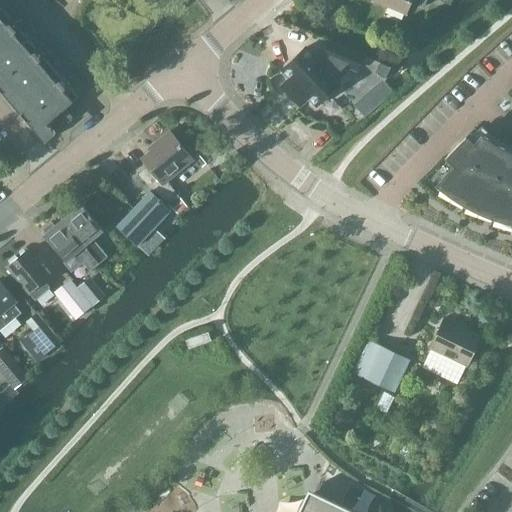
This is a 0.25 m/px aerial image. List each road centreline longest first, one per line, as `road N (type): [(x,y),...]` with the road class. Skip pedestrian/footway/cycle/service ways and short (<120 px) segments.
road 1 (residential): [(511,285),(322,198),(284,171),(185,70)]
road 2 (residential): [(57,177),(185,70)]
